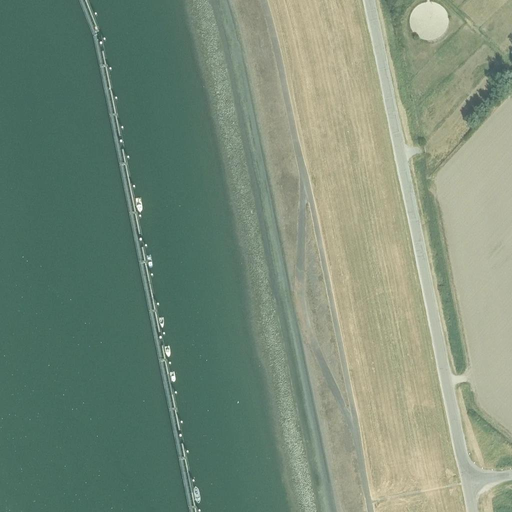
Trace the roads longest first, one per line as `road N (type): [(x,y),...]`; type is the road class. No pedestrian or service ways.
road 1 (residential): [(468,482),(367,0)]
road 2 (unclassified): [(306,180),(295,252),(305,328),(357,433)]
road 3 (unclassified): [(306,180),(357,433)]
road 4 (unclassified): [(306,180),(261,0)]
